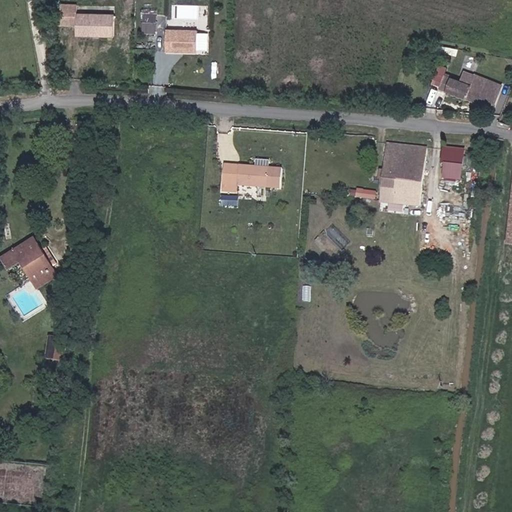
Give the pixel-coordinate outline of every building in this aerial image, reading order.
[(144,11),(143,32),(158,32),(159,12),(144,11)] [(111,17),(73,18),(73,39),(90,39),(92,37),(95,37),(97,39),(112,39),(111,17)] [(164,32),(164,55),(176,55),(178,53),(180,53),(181,55),(196,55),(196,32),(164,32)] [(447,87),(451,66),(438,64),(434,85),(447,87)] [(449,95),(495,112),(507,80),(488,73),(486,80),(472,75),(467,86),(454,82),(449,95)] [(377,206),(420,210),(427,152),(385,148),(377,206)] [(439,184),(461,186),(465,153),(443,151),(439,184)] [(231,184),(273,189),(276,172),(219,163),(217,182),(231,184)] [(215,189),(229,191),(231,184),(217,182),(215,189)] [(377,198),(378,190),(358,187),(357,195),(377,198)] [(321,247),(333,235),(326,229),(314,241),(321,247)] [(53,271),(29,233),(0,250),(0,258),(4,266),(17,258),(33,283),(53,271)] [(329,254),(341,245),(334,237),(323,247),(329,254)] [(50,336),(46,358),(62,360),(66,339),(50,336)]
